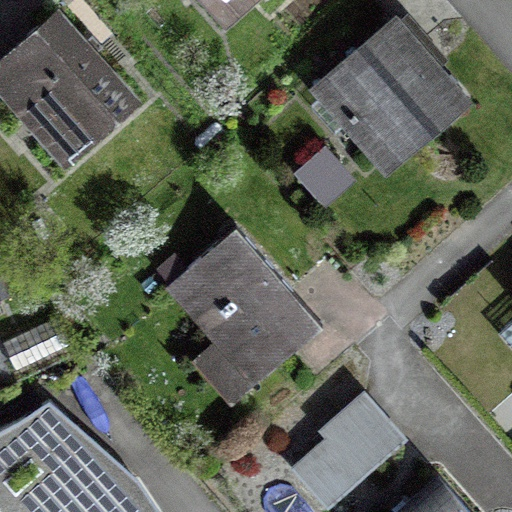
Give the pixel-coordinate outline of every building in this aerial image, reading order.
[(207,0),(224,19),(244,0),(207,0)] [(56,8),(0,56),(0,84),(20,108),(29,101),(74,154),(136,100),(56,8)] [(346,123),(384,166),(461,99),(393,21),(320,86),(349,119),(346,123)] [(254,381),(282,356),(252,323),(292,288),(236,224),(168,283),(254,381)] [(328,504),(403,437),(362,392),(322,429),(328,436),(295,466),(328,504)] [(0,510),(2,511),(163,511),(138,473),(49,398),(0,425),(0,510)] [(468,511),(439,478),(400,511),(468,511)]
